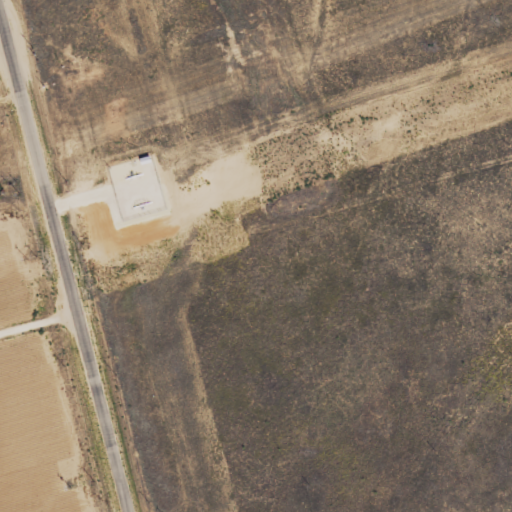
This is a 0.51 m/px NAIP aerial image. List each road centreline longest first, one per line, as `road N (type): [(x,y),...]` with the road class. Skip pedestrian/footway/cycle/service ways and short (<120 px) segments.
road 1 (residential): [(136,511),(0,8)]
road 2 (track): [(511,225),(89,336)]
